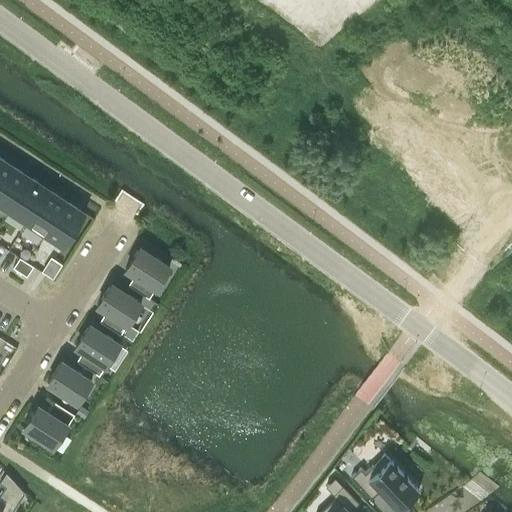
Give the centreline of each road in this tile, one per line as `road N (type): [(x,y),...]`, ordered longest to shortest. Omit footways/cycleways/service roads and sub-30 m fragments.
road 1 (tertiary): [(0,21),(511,395)]
road 2 (residential): [(124,216),(51,326)]
